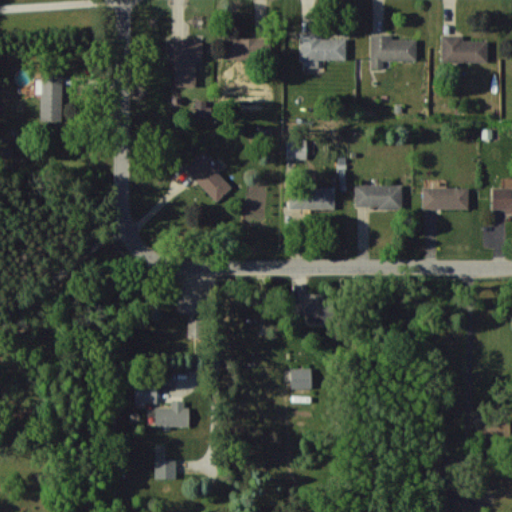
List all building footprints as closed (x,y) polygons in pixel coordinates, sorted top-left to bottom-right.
[(346,59),(346,38),(320,38),(320,32),(301,33),(301,66),(319,66),(319,59),(346,59)] [(416,59),(416,38),(391,38),(391,34),(371,34),(371,68),(383,68),(383,59),(416,59)] [(462,40),(462,34),(442,34),(441,61),(487,61),(487,40),(462,40)] [(261,58),(261,37),(222,37),(222,57),(261,58)] [(175,85),(196,86),(196,63),(202,63),(202,39),(169,39),(169,62),(175,62),(175,85)] [(61,121),(62,71),(42,70),(41,120),(61,121)] [(287,158),(307,158),(307,153),(314,153),(314,139),(288,138),(287,158)] [(185,168),(216,201),(232,186),(200,154),(185,168)] [(402,185),(355,183),(355,206),(402,207),(402,185)] [(335,187),(289,186),(289,207),(334,208),(335,187)] [(468,208),(469,187),(423,186),(422,208),(468,208)] [(511,186),(492,186),(492,208),(505,208),(505,212),(511,212),(511,186)] [(288,297),(289,314),(308,313),(308,324),(329,324),(328,295),(288,297)] [(290,367),(291,388),(312,387),(311,367),(290,367)] [(157,401),(157,385),(135,386),(135,402),(157,401)] [(155,425),(163,425),(163,427),(189,426),(189,400),(171,400),(171,406),(155,406),(155,425)] [(176,477),(176,458),(155,459),(155,478),(176,477)]
